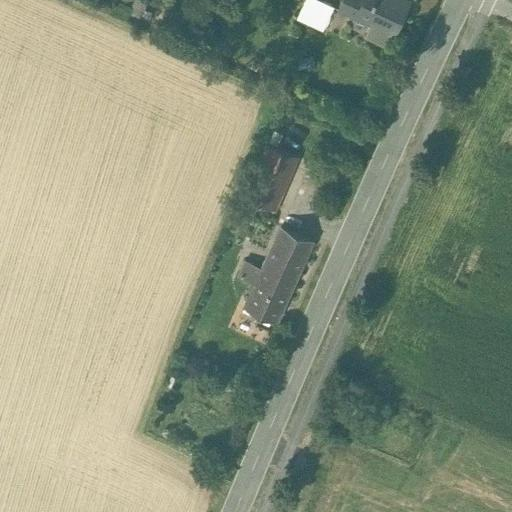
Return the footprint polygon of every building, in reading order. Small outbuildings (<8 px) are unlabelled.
[(320,0),(305,0),(298,15),(311,21),(320,0)] [(334,5),(323,0),(320,0),(311,21),(324,27),(334,5)] [(410,1),(406,0),(342,0),(339,8),(356,16),(357,14),(396,32),(410,1)] [(303,140),(274,128),(268,141),(298,154),(303,140)] [(298,154),(268,141),(245,195),(275,207),(298,154)] [(281,224),(245,304),(278,319),(314,239),(281,224)]
